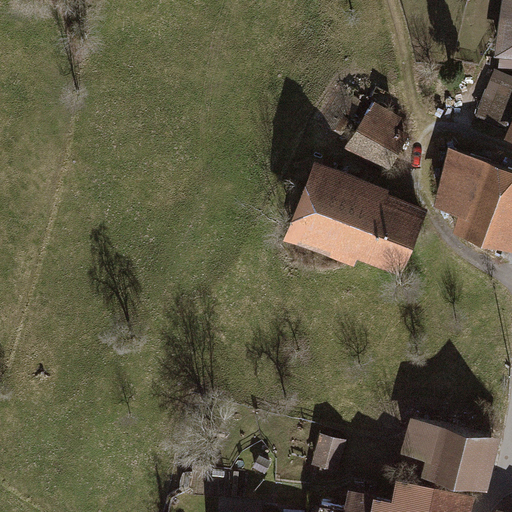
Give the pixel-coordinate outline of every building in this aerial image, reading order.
[(511,0),(503,0),(496,50),(501,51),(499,65),(511,66),(511,0)] [(511,76),(496,70),(479,111),(509,123),(505,131),(511,133),(511,76)] [(347,142),(385,167),(406,134),(393,125),(399,116),(374,100),(347,142)] [(463,229),(511,246),(511,244),(511,166),(449,145),(438,197),(470,208),(463,229)] [(386,186),(321,160),(294,227),(352,250),(355,241),(399,259),(420,205),(384,190),(386,186)] [(500,434),(414,412),(405,446),(430,452),(426,471),(487,486),(500,434)] [(315,464),(342,468),(347,433),(320,429),(315,464)] [(465,511),(471,489),(397,472),(393,490),(350,480),(345,499),(323,494),(318,511),(465,511)]
